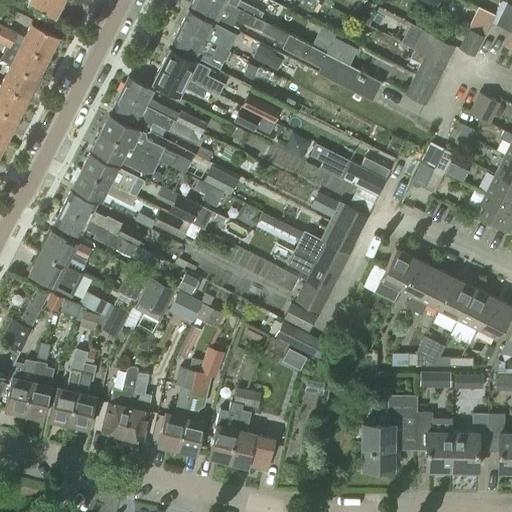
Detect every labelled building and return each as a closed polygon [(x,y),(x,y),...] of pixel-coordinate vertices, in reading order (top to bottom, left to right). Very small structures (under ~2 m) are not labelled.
[(61,0),(28,0),(27,3),(53,16),(61,0)] [(235,18),(251,26),(255,17),(222,0),(192,0),(190,4),(231,25),(235,18)] [(222,0),(255,17),(259,18),(262,12),(257,9),(239,0),(222,0)] [(479,2),(469,21),(486,30),(496,11),(479,2)] [(230,43),(209,32),(214,23),(187,9),(179,26),(217,45),(226,50),(230,43)] [(265,21),(260,31),(283,43),(281,46),(280,47),(318,66),(316,71),(346,87),(359,94),(371,100),(373,101),(383,81),(349,64),(325,52),(265,21)] [(30,22),(24,35),(20,43),(47,56),(57,36),(30,22)] [(0,32),(20,43),(24,35),(0,23),(0,32)] [(171,42),(197,56),(202,46),(223,56),(226,50),(217,45),(179,26),(171,42)] [(511,49),(511,26),(503,45),(511,49)] [(410,47),(424,54),(444,64),(453,45),(420,27),(410,47)] [(468,28),(458,47),(473,54),(482,35),(468,28)] [(0,42),(16,51),(20,43),(0,32),(0,42)] [(333,37),(325,52),(349,64),(357,49),(333,37)] [(20,43),(16,51),(10,63),(37,76),(47,56),(20,43)] [(271,50),(258,43),(251,56),(264,63),(271,50)] [(168,48),(160,64),(204,86),(218,93),(224,82),(206,74),(209,68),(168,48)] [(424,54),(415,72),(434,82),(444,64),(424,54)] [(242,73),(251,78),(257,66),(248,62),(242,73)] [(10,63),(0,82),(0,83),(26,97),(37,76),(10,63)] [(204,86),(160,64),(151,80),(178,94),(183,85),(200,94),(204,86)] [(423,104),(430,91),(434,82),(415,72),(403,94),(423,104)] [(178,112),(149,98),(154,88),(127,75),(119,92),(174,119),(178,112)] [(0,109),(16,118),(26,97),(0,83),(0,109)] [(259,114),(272,120),(278,107),(244,90),(238,103),(239,104),(259,114)] [(119,92),(111,108),(149,127),(149,129),(161,135),(164,128),(195,144),(200,132),(174,119),(119,92)] [(487,123),(493,112),(498,102),(478,92),(468,113),(487,123)] [(254,123),(259,114),(239,104),(232,118),(252,128),(254,123)] [(0,109),(0,134),(6,137),(16,118),(0,109)] [(179,109),(178,112),(174,119),(200,132),(201,133),(206,122),(179,109)] [(146,138),(145,132),(108,113),(100,130),(157,159),(163,147),(146,138)] [(259,114),(254,123),(267,130),(272,121),(272,120),(259,114)] [(462,124),(459,131),(469,136),(473,129),(462,124)] [(237,128),(231,140),(240,145),(246,132),(237,128)] [(510,142),(504,154),(511,157),(511,133),(502,129),(499,137),(510,142)] [(100,130),(91,146),(138,170),(152,168),(157,159),(100,130)] [(469,136),(459,131),(455,139),(466,144),(469,136)] [(315,143),(310,154),(322,160),(318,166),(341,177),(350,160),(315,143)] [(176,153),(163,147),(157,159),(169,166),(176,153)] [(442,147),(436,160),(432,168),(443,173),(447,165),(453,153),(442,147)] [(88,152),(80,168),(128,192),(136,175),(88,152)] [(511,157),(504,154),(494,173),(511,182),(511,157)] [(376,195),(385,178),(350,160),(341,177),(376,195)] [(203,180),(208,183),(228,193),(236,179),(210,166),(203,180)] [(80,168),(72,184),(99,198),(102,191),(129,205),(134,195),(128,192),(80,168)] [(433,192),(439,182),(443,173),(432,168),(423,187),(433,192)] [(511,182),(494,173),(484,193),(511,206),(511,182)] [(208,183),(205,189),(200,198),(215,206),(223,191),(208,183)] [(69,190),(62,206),(109,230),(136,243),(141,232),(106,214),(105,216),(93,210),(96,203),(69,190)] [(329,215),(336,201),(317,191),(310,205),(329,215)] [(344,203),(367,214),(373,203),(350,191),(344,203)] [(191,219),(198,205),(176,193),(167,210),(189,221),(191,219)] [(511,219),(511,206),(484,193),(474,213),(507,229),(511,219)] [(367,214),(344,203),(338,200),(328,220),(337,224),(357,234),(367,214)] [(198,205),(191,219),(200,224),(207,210),(198,205)] [(62,206),(53,223),(64,228),(80,236),(84,227),(105,237),(109,230),(62,206)] [(189,222),(159,207),(152,223),(174,234),(182,238),(189,222)] [(293,244),(301,229),(261,209),(253,224),(293,244)] [(357,234),(337,224),(328,220),(319,239),(322,241),(347,253),(357,234)] [(50,228),(39,251),(62,263),(78,271),(84,258),(89,249),(50,228)] [(302,230),(292,250),(337,272),(347,253),(322,241),(319,239),(302,230)] [(136,245),(120,237),(114,248),(130,256),(132,253),(136,245)] [(136,245),(132,253),(136,255),(141,247),(136,245)] [(393,301),(398,290),(415,257),(394,247),(373,291),(393,301)] [(327,292),(337,272),(292,250),(286,262),(307,273),(303,280),(327,292)] [(39,251),(27,273),(66,293),(66,292),(71,294),(82,273),(78,271),(62,263),(39,251)] [(434,267),(415,257),(398,290),(409,296),(404,306),(413,310),(434,267)] [(421,313),(425,304),(436,310),(453,276),(434,267),(413,310),(421,313)] [(139,294),(147,277),(134,270),(126,287),(139,294)] [(198,280),(184,274),(177,288),(191,295),(198,280)] [(161,314),(174,289),(175,288),(149,275),(136,301),(161,314)] [(453,276),(436,310),(456,319),(472,286),(453,276)] [(294,299),(318,311),(327,292),(303,280),(294,299)] [(472,286),(456,319),(475,329),(492,296),(472,286)] [(168,309),(191,321),(201,301),(178,289),(168,309)] [(56,311),(63,297),(52,291),(44,306),(56,311)] [(100,312),(106,301),(88,293),(83,304),(100,312)] [(511,305),(492,296),(475,329),(495,339),(511,306),(511,305)] [(202,301),(194,316),(217,328),(225,312),(202,301)] [(308,331),(316,315),(291,302),(283,318),(308,331)] [(110,303),(104,315),(123,324),(129,313),(110,303)] [(79,305),(75,318),(80,320),(85,307),(79,305)] [(123,324),(104,315),(99,312),(96,322),(100,324),(98,327),(116,336),(123,324)] [(0,340),(20,351),(31,328),(11,318),(0,339),(0,340)] [(318,359),(326,342),(282,319),(273,335),(318,359)] [(200,329),(190,324),(179,345),(189,350),(200,329)] [(145,350),(151,337),(142,334),(137,346),(145,350)] [(39,341),(36,356),(45,358),(49,343),(39,341)] [(0,386),(17,353),(0,344),(0,386)] [(88,346),(87,351),(83,362),(92,363),(95,348),(88,346)] [(207,346),(199,370),(194,369),(176,450),(187,452),(188,451),(196,452),(203,421),(194,419),(196,408),(198,409),(201,407),(209,374),(216,377),(225,352),(207,346)] [(359,370),(367,370),(368,351),(359,351),(359,370)] [(368,351),(367,370),(376,370),(376,364),(376,352),(368,351)] [(407,364),(415,364),(415,352),(407,352),(407,364)] [(424,364),(424,356),(424,352),(415,352),(415,364),(424,364)] [(448,364),(460,365),(460,356),(448,356),(448,364)] [(472,357),(462,356),(460,356),(460,365),(472,365),(472,357)] [(11,375),(3,407),(11,409),(11,411),(22,414),(35,360),(24,358),(23,362),(15,360),(11,375)] [(45,362),(35,360),(22,414),(34,417),(34,415),(43,417),(50,384),(49,384),(53,367),(45,365),(45,362)] [(495,372),(511,372),(511,368),(503,368),(503,362),(500,360),(500,363),(498,363),(497,368),(495,368),(495,372)] [(112,387),(108,401),(102,430),(109,432),(109,434),(120,437),(137,366),(132,365),(126,366),(123,371),(119,389),(112,387)] [(137,366),(120,437),(132,440),(133,437),(140,439),(147,410),(145,410),(150,391),(146,390),(150,370),(137,366)] [(176,450),(194,369),(179,366),(175,383),(180,384),(173,414),(164,411),(156,443),(165,445),(164,447),(176,450)] [(67,424),(80,371),(69,369),(65,388),(56,386),(48,418),(56,420),(56,422),(67,424)] [(79,425),(88,427),(95,395),(85,392),(90,373),(80,371),(67,424),(79,427),(79,425)] [(419,384),(429,385),(429,372),(420,372),(419,384)] [(482,374),(469,374),(469,385),(481,386),(482,374)] [(237,387),(233,400),(241,402),(244,388),(237,387)] [(244,388),(241,402),(256,406),(259,392),(244,388)] [(415,442),(416,411),(416,395),(387,394),(386,424),(362,423),(361,467),(363,467),(363,469),(378,469),(378,467),(391,467),(392,441),(415,442)] [(217,413),(215,423),(207,455),(215,457),(215,459),(227,462),(239,409),(240,404),(233,402),(229,401),(225,415),(217,413)] [(239,409),(227,462),(238,465),(238,463),(266,469),(274,436),(245,430),(249,412),(239,409)] [(451,417),(432,416),(432,412),(416,411),(415,442),(425,442),(425,468),(439,468),(439,471),(450,471),(451,431),(451,417)] [(487,443),(488,413),(472,412),(471,431),(451,431),(450,471),(461,471),(461,469),(475,469),(476,443),(487,443)] [(511,472),(511,432),(503,433),(504,413),(488,413),(487,443),(497,443),(497,470),(511,470),(511,472)]
